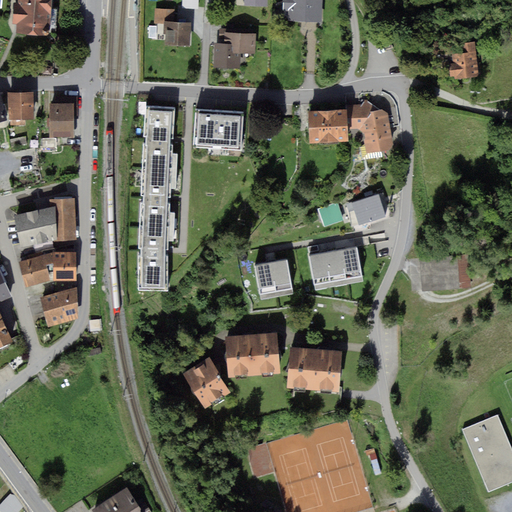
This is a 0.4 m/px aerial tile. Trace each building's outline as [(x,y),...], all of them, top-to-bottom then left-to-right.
[(53,0),(20,0),(19,31),(52,33),(53,0)] [(285,0),(285,22),(323,22),(323,0),(285,0)] [(175,9),(154,9),(154,23),(166,23),(175,23),(175,9)] [(175,23),(166,23),(165,45),(190,46),(190,23),(175,23)] [(226,44),(215,43),(214,68),(239,69),(240,52),(253,53),(254,35),(227,33),(226,44)] [(460,53),(452,53),(454,77),(480,74),(476,41),(459,43),(460,53)] [(34,93),(9,94),(9,119),(35,119),(34,93)] [(74,103),(50,103),(50,137),(74,137),(74,103)] [(173,105),(147,104),(141,283),(167,284),(173,105)] [(382,107),(351,109),(351,131),(362,131),(369,154),(394,149),(388,115),(382,107)] [(347,109),(310,111),(312,143),(349,140),(347,109)] [(240,114),(199,111),(196,144),(238,147),(240,114)] [(387,212),(379,191),(351,201),(359,222),(387,212)] [(75,199),(55,201),(55,207),(57,240),(57,241),(77,240),(75,199)] [(55,207),(13,216),(21,247),(57,240),(55,207)] [(357,243),(309,252),(314,281),(363,273),(357,243)] [(54,252),(54,263),(54,281),(76,281),(75,251),(54,252)] [(46,266),(54,263),(54,252),(42,254),(46,266)] [(42,254),(19,261),(28,288),(51,281),(46,266),(42,254)] [(468,254),(420,257),(422,290),(470,287),(468,254)] [(286,255),(254,262),(260,291),(291,284),(286,255)] [(0,269),(0,300),(11,295),(0,269)] [(74,290),(42,299),(49,324),(75,317),(74,290)] [(0,312),(0,346),(12,341),(0,312)] [(230,376),(281,371),(277,333),(227,337),(230,376)] [(291,348),(288,386),(339,390),(342,351),(291,348)] [(210,357),(184,374),(207,408),(233,391),(210,357)] [(511,446),(498,413),(462,428),(489,491),(511,481),(511,446)] [(141,511),(128,492),(97,511),(141,511)] [(12,494),(0,505),(0,509),(2,511),(21,511),(25,508),(12,494)]
